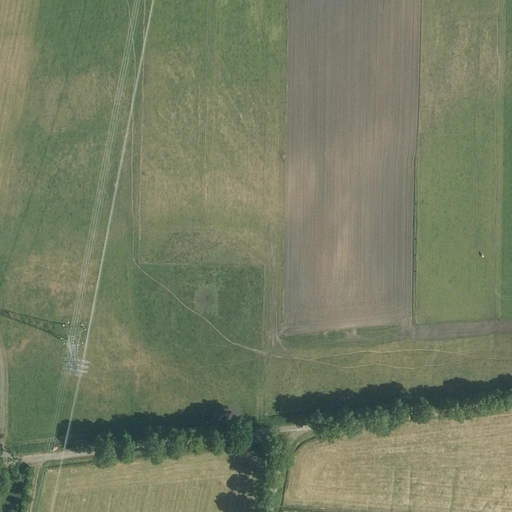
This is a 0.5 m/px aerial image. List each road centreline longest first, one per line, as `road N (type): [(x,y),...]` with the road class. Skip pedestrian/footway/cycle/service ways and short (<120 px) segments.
road 1 (unclassified): [(268,511),(273,453),(244,435),(0,463)]
road 2 (track): [(244,435),(511,406)]
